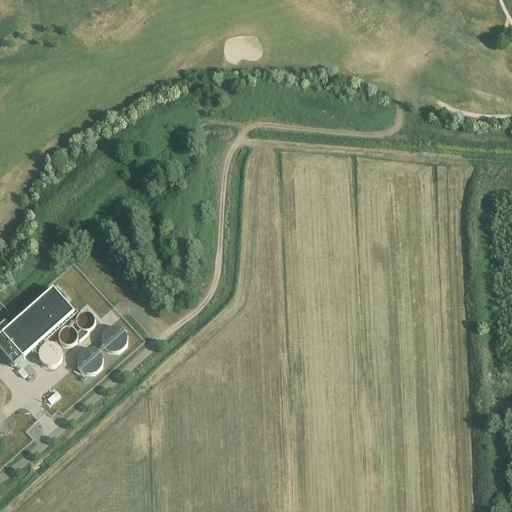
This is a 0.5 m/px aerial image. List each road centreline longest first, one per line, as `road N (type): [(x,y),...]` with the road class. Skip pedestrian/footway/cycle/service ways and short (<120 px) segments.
road 1 (track): [(158,340),(214,286),(231,154),(242,135),(261,125),(391,131),(400,122),(399,97)]
road 2 (unclassified): [(0,478),(158,340),(126,305),(117,312)]
